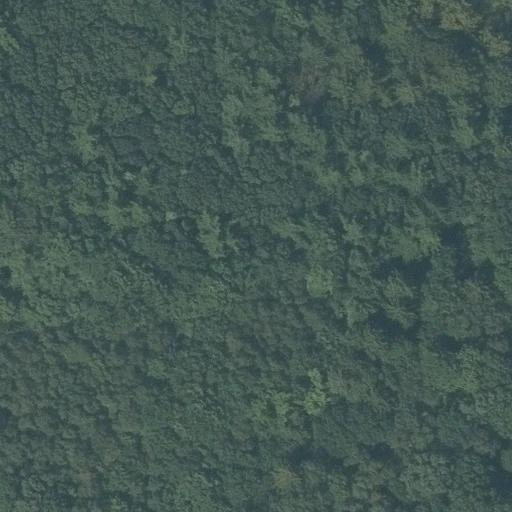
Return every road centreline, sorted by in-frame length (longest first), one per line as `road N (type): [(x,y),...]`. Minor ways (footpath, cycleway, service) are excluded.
road 1 (track): [(124,0),(314,102),(420,121),(511,124)]
road 2 (track): [(226,511),(373,393),(511,240)]
